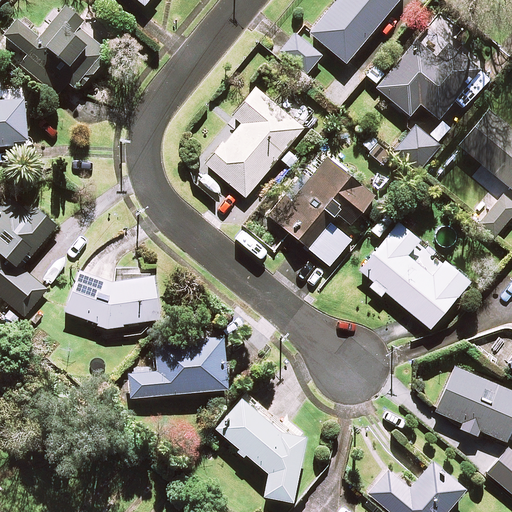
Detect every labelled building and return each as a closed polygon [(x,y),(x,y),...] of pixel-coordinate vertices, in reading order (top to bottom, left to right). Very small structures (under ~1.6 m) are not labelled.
[(398,0),(336,0),(309,32),(345,62),(398,0)] [(98,67),(108,55),(89,38),(99,27),(87,17),(83,22),(65,7),(37,39),(16,20),(3,35),(27,56),(20,64),(56,96),(67,84),(76,92),(98,67)] [(321,56),(295,34),(280,52),(306,74),(321,56)] [(476,75),(445,48),(435,58),(416,41),(376,87),(409,116),(420,103),(437,119),(476,75)] [(303,127),(256,87),(232,115),(241,122),(206,164),(245,197),(303,127)] [(0,144),(28,142),(24,97),(0,99),(0,144)] [(458,145),(492,173),(487,178),(495,186),(501,181),(511,190),(511,189),(511,128),(488,108),(458,145)] [(438,146),(414,126),(393,151),(418,171),(438,146)] [(352,146),(353,142),(353,139),(351,135),(349,133),(346,131),(342,130),(338,131),(335,132),(332,135),(331,138),(330,141),(330,145),(332,148),(334,151),(337,153),(341,153),(345,153),(348,152),(351,149),(352,146)] [(374,196),(327,155),(303,183),(300,181),(269,216),(327,266),(351,239),(329,220),(336,212),(349,224),(374,196)] [(496,234),(511,214),(511,200),(502,192),(501,194),(494,188),(472,214),(496,234)] [(31,214),(9,195),(0,205),(0,296),(24,316),(47,289),(17,263),(29,248),(33,252),(57,224),(37,207),(31,214)] [(419,239),(398,222),(359,269),(373,281),(369,287),(379,296),(384,291),(430,329),(469,282),(443,261),(431,275),(406,255),(419,239)] [(158,319),(154,273),(108,278),(78,269),(66,309),(95,323),(106,324),(158,319)] [(227,387),(222,335),(153,342),(155,369),(128,372),(130,397),(227,387)] [(511,424),(511,390),(453,365),(433,410),(461,422),(459,427),(476,434),(478,429),(505,441),(511,424)] [(304,440),(245,392),(215,428),(238,447),(237,449),(243,454),(245,453),(268,471),(263,494),(292,500),(304,440)] [(511,448),(508,445),(486,473),(511,493),(511,448)] [(443,511),(464,488),(431,461),(410,486),(388,467),(367,493),(390,511),(443,511)]
